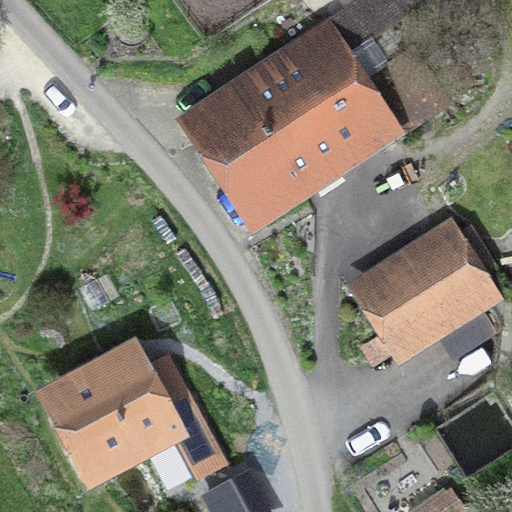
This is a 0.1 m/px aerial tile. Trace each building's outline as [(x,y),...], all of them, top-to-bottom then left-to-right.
[(334,0),(356,40),(431,0),(334,0)] [(190,122),(260,229),(409,131),(339,24),(190,122)] [(362,293),(401,358),(501,297),(461,233),(362,293)] [(67,406),(96,475),(198,432),(169,363),(67,406)] [(511,420),(495,392),(441,423),(469,470),(511,444),(511,420)] [(407,511),(462,511),(449,475),(400,493),(407,511)]
